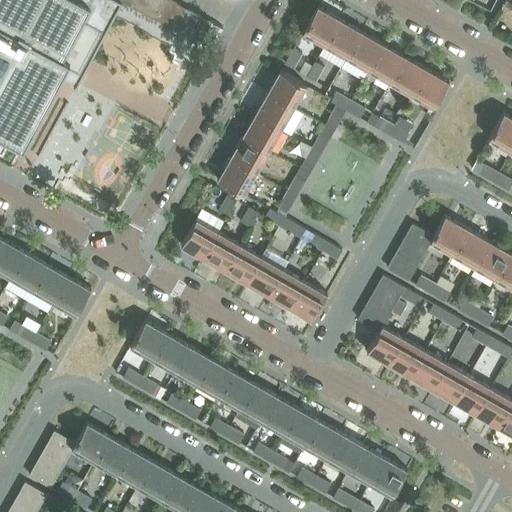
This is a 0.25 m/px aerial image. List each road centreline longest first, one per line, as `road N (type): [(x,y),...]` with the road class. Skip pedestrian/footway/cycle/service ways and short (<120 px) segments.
road 1 (residential): [(0,492),(56,392),(79,390),(288,511)]
road 2 (residential): [(312,370),(416,184),(445,183),(511,221)]
road 3 (residential): [(124,259),(257,20)]
road 4 (residential): [(124,259),(312,370)]
road 5 (residential): [(312,370),(488,476)]
road 6 (residential): [(511,74),(379,0)]
road 7 (residential): [(0,193),(124,259)]
